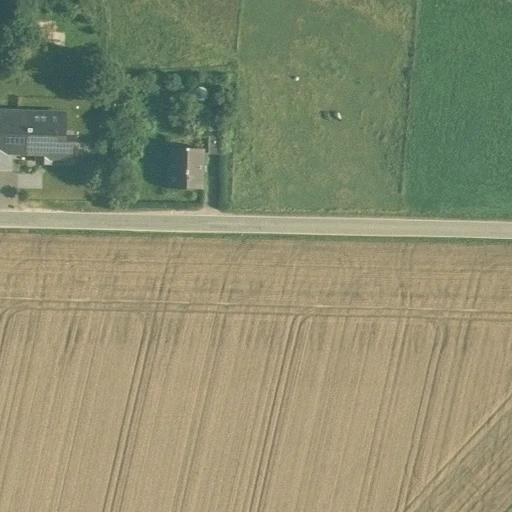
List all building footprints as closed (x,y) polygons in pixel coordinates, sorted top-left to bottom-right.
[(38,48),(60,47),(60,31),(38,31),(38,48)] [(196,90),(192,96),(196,103),(204,103),(208,97),(204,90),(196,90)] [(64,115),(26,114),(26,122),(0,121),(0,146),(10,147),(25,147),(25,153),(37,154),(37,161),(49,162),(49,158),(70,159),(71,138),(63,138),(64,115)] [(221,127),(208,127),(207,155),(220,155),(221,127)] [(10,147),(0,146),(0,170),(9,171),(10,147)] [(203,149),(168,149),(167,189),(202,190),(203,149)]
